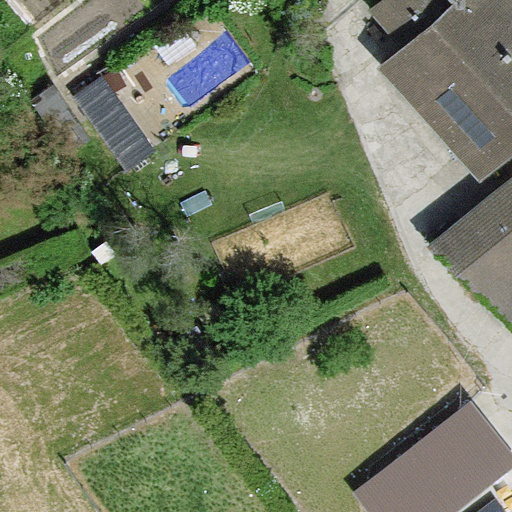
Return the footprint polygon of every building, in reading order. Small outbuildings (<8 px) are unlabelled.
[(511,0),(376,0),(401,32),(377,54),(483,168),(511,138),(511,0)] [(83,66),(35,99),(67,145),(115,112),(83,66)] [(511,169),(430,230),(511,313),(511,169)] [(475,414),(390,482),(414,511),(446,511),(511,459),(475,414)] [(511,511),(511,495),(506,488),(473,511),(511,511)]
